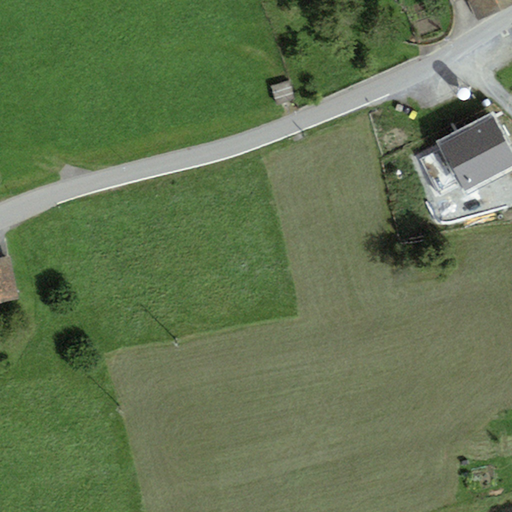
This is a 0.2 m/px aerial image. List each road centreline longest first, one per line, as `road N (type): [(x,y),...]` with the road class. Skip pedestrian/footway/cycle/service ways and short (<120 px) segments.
road 1 (unclassified): [(0,218),(67,189),(267,134),(359,96)]
road 2 (residential): [(359,96),(426,68),(511,15)]
